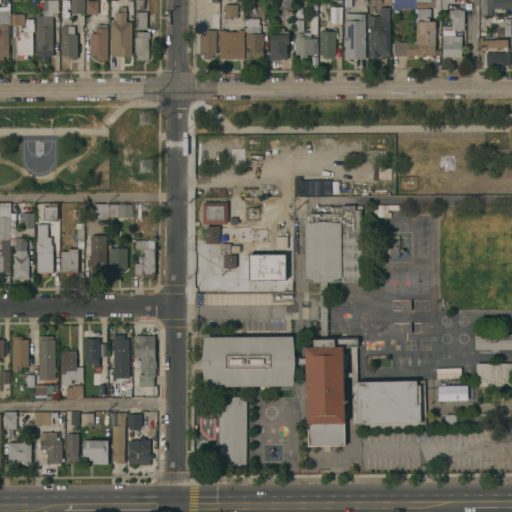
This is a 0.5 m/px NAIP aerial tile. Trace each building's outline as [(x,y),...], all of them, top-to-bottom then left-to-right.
[(57,0),(57,10),(46,10),(46,0),(57,0)] [(83,0),(83,12),(70,12),(70,0),(83,0)] [(97,0),(97,13),(85,13),(86,0),(97,0)] [(143,0),(143,8),(134,8),(134,0),(143,0)] [(193,0),(193,11),(212,12),(212,0),(206,0),(193,0)] [(293,0),(293,9),(275,9),(275,0),(293,0)] [(391,8),(391,4),(383,4),(382,0),(381,0),(381,3),(374,3),(373,0),(391,0),(391,8)] [(391,0),(439,0),(440,6),(430,6),(430,21),(434,21),(434,49),(440,49),(440,54),(425,55),(425,56),(419,56),(419,55),(394,55),(394,52),(391,52),(391,42),(394,42),(394,41),(406,41),(406,42),(411,42),(411,40),(416,40),(415,21),(414,21),(414,7),(391,8),(391,0)] [(441,0),(455,0),(455,2),(447,2),(447,8),(441,8),(441,0)] [(511,0),(511,8),(503,8),(503,9),(501,9),(501,8),(491,8),(491,4),(479,4),(479,0),(511,0)] [(237,16),(224,16),(224,4),(237,4),(237,16)] [(329,6),(341,6),(341,22),(329,22),(329,6)] [(389,55),(378,55),(378,57),(369,57),(369,27),(367,27),(367,15),(379,15),(379,6),(389,6),(389,55)] [(463,30),(451,29),(451,17),(448,17),(449,9),(451,9),(453,8),(458,8),(460,9),(463,9),(463,30)] [(0,59),(0,10),(9,10),(9,23),(8,23),(8,56),(3,56),(3,59),(0,59)] [(131,55),(111,55),(111,21),(115,21),(115,11),(126,11),(126,21),(131,21),(131,55)] [(146,28),(135,28),(135,11),(146,11),(146,28)] [(24,24),(10,24),(10,13),(24,13),(24,24)] [(364,13),(364,58),(344,58),(344,45),(343,45),(343,34),(344,34),(344,20),(355,20),(355,13),(364,13)] [(317,33),(309,33),(309,15),(317,14),(317,33)] [(52,55),(47,55),(47,60),(41,60),(41,55),(36,55),(36,15),(46,15),(46,20),(52,20),(52,55)] [(33,31),(32,31),(32,54),(17,54),(16,39),(19,39),(19,31),(23,31),(22,27),(25,27),(25,18),(33,18),(33,31)] [(262,58),(245,58),(246,31),(244,31),(244,27),(244,18),(258,19),(258,27),(260,27),(260,32),(262,32),(262,58)] [(511,18),(511,35),(503,35),(503,18),(511,18)] [(295,32),(294,32),(294,19),(303,19),(303,32),(307,32),(307,35),(310,35),(310,37),(313,37),(312,53),(306,53),(306,58),(300,58),(300,53),(295,53),(295,32)] [(107,59),(97,58),(97,54),(89,54),(90,32),(95,32),(95,23),(106,24),(106,27),(107,27),(107,59)] [(76,57),(68,57),(68,55),(60,55),(60,48),(60,41),(60,25),(69,25),(69,27),(70,27),(70,30),(69,30),(69,34),(77,34),(76,57)] [(269,58),(269,51),(270,51),(270,27),(284,27),(284,30),(287,30),(287,33),(288,33),(288,47),(287,47),(287,58),(269,58)] [(215,29),(215,54),(211,54),(211,58),(202,58),(202,54),(194,54),(195,36),(199,36),(199,34),(204,34),(204,29),(215,29)] [(243,58),(219,57),(219,29),(225,29),(225,31),(237,31),(237,29),(243,29),(243,58)] [(334,54),(332,54),(332,57),(322,57),(322,54),(319,54),(319,30),(335,30),(334,54)] [(134,36),(136,36),(136,31),(149,31),(149,37),(148,37),(148,59),(136,59),(136,55),(134,55),(134,36)] [(461,35),(461,56),(456,56),(456,59),(449,59),(449,56),(442,56),(442,35),(461,35)] [(506,40),(506,46),(488,46),(488,50),(484,50),(483,46),(480,47),(479,40),(506,40)] [(509,52),(509,65),(486,64),(486,52),(509,52)] [(329,179),(292,180),(293,196),(329,195),(329,179)] [(276,195),(276,180),(239,180),(239,196),(276,195)] [(227,223),(202,223),(202,201),(227,201),(227,223)] [(0,202),(9,202),(9,276),(2,276),(3,272),(0,272),(0,250),(2,250),(2,239),(0,239),(0,202)] [(95,216),(95,203),(108,203),(108,216),(95,216)] [(108,203),(131,203),(131,216),(108,216),(108,203)] [(305,281),(304,222),(308,222),(308,212),(330,212),(330,209),(328,209),(328,205),(330,205),(330,206),(341,206),(341,205),(354,204),(354,209),(360,209),(361,281),(326,281),(320,281),(305,281)] [(42,207),(55,206),(56,220),(43,220),(42,207)] [(33,227),(21,227),(21,212),(33,212),(33,227)] [(36,241),(37,241),(37,223),(47,223),(47,236),(51,236),(51,244),(52,244),(52,252),(54,252),(54,256),(52,257),(52,271),(48,271),(48,275),(42,275),(42,271),(36,271),(36,241)] [(83,247),(77,247),(77,238),(75,238),(75,228),(76,228),(76,223),(83,223),(83,228),(83,247)] [(218,243),(205,243),(206,225),(218,225),(218,243)] [(287,247),(276,247),(276,235),(277,235),(277,232),(282,232),(282,235),(287,235),(287,247)] [(105,265),(107,265),(107,269),(105,269),(105,273),(92,273),(92,272),(90,272),(90,265),(87,265),(87,258),(90,258),(90,234),(105,234),(105,265)] [(26,255),(28,255),(28,278),(13,278),(13,268),(12,268),(12,263),(13,263),(13,255),(15,255),(15,237),(26,237),(26,255)] [(154,261),(156,260),(156,264),(154,264),(154,277),(142,277),(142,274),(134,274),(134,262),(142,262),(142,249),(135,249),(134,239),(154,239),(154,261)] [(230,243),(230,244),(239,244),(239,252),(230,252),(230,253),(219,253),(219,243),(230,243)] [(126,268),(123,268),(123,271),(114,271),(114,268),(109,268),(109,248),(108,248),(108,244),(111,244),(111,247),(126,247),(126,268)] [(77,250),(79,251),(79,254),(77,254),(77,259),(79,259),(79,266),(77,266),(77,269),(78,269),(78,272),(72,272),(72,276),(66,276),(66,272),(60,271),(60,250),(67,250),(67,248),(77,248),(77,250)] [(222,267),(222,254),(236,254),(235,267),(222,267)] [(283,255),(247,254),(247,280),(283,280),(283,255)] [(511,348),(474,349),(474,334),(511,333),(511,348)] [(128,377),(113,377),(113,349),(111,349),(111,344),(113,344),(113,334),(124,334),(124,337),(128,337),(128,377)] [(154,360),(156,360),(156,369),(155,369),(155,375),(153,375),(153,386),(138,386),(138,373),(140,373),(140,357),(134,357),(134,334),(154,334),(154,360)] [(27,366),(21,366),(21,370),(12,369),(12,335),(21,335),(21,339),(28,339),(27,366)] [(38,339),(40,339),(40,335),(53,335),(53,339),(54,339),(55,366),(56,366),(56,371),(55,371),(55,378),(38,379),(38,339)] [(294,360),(294,362),(292,385),(204,386),(201,361),(203,336),(292,335),(294,357),(294,360)] [(99,367),(92,366),(92,362),(85,362),(86,344),(84,344),(85,337),(99,337),(99,367)] [(350,346),(350,372),(343,372),(343,376),(344,444),(307,445),(307,423),(305,423),(305,362),(305,357),(304,357),(304,346),(312,346),(312,339),(320,339),(326,339),(326,338),(356,338),(356,346),(350,346)] [(351,376),(343,376),(343,372),(350,372),(350,346),(356,346),(356,380),(356,389),(351,389),(351,376)] [(75,350),(75,353),(76,353),(76,368),(83,368),(83,379),(71,379),(71,383),(61,384),(61,373),(60,373),(60,350),(75,350)] [(511,362),(511,385),(475,385),(475,362),(511,362)] [(9,382),(1,382),(1,370),(9,370),(9,382)] [(33,386),(25,386),(25,374),(33,374),(33,386)] [(356,389),(356,380),(424,379),(425,427),(352,428),(351,389),(356,389)] [(439,385),(439,380),(446,380),(446,385),(466,385),(466,399),(437,400),(437,385),(439,385)] [(46,387),(48,387),(48,391),(49,391),(49,397),(34,397),(34,384),(46,384),(46,387)] [(83,385),(82,398),(66,397),(61,396),(61,387),(65,387),(65,386),(72,386),(72,384),(83,385)] [(245,466),(218,466),(219,395),(246,396),(245,466)] [(15,428),(3,428),(3,411),(15,411),(15,428)] [(52,424),(34,424),(34,411),(52,411),(52,424)] [(78,424),(70,424),(70,411),(78,411),(78,424)] [(125,425),(116,425),(117,411),(125,411),(125,425)] [(93,425),(81,425),(80,412),(92,412),(93,425)] [(444,414),(490,412),(491,426),(444,427),(444,414)] [(126,414),(140,414),(140,427),(126,427),(126,414)] [(112,425),(124,426),(124,463),(116,462),(116,460),(111,460),(112,432),(112,425)] [(61,458),(63,458),(63,460),(62,460),(62,463),(60,463),(60,464),(48,464),(48,463),(46,463),(46,456),(44,456),(44,453),(46,453),(46,449),(44,449),(44,451),(42,451),(42,449),(40,449),(40,445),(37,445),(37,442),(40,442),(40,431),(56,431),(56,437),(59,437),(59,439),(61,439),(61,458)] [(78,461),(74,461),(74,463),(65,463),(65,433),(78,433),(78,461)] [(136,440),(136,438),(144,437),(144,440),(148,439),(149,454),(151,454),(151,459),(148,459),(149,464),(140,465),(140,463),(129,463),(128,440),(134,440),(136,440)] [(30,463),(29,463),(29,465),(24,465),(24,463),(21,463),(21,462),(13,462),(13,464),(9,464),(9,462),(8,462),(7,442),(23,442),(23,438),(30,438),(30,463)] [(107,463),(92,463),(92,460),(88,460),(88,457),(82,457),(82,439),(108,439),(107,463)]
